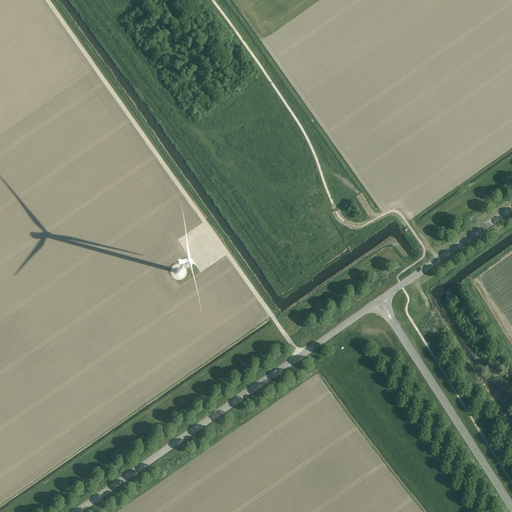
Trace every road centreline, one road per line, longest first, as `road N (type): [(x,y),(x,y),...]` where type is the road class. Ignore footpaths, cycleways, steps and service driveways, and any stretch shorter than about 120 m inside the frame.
road 1 (tertiary): [(76,511),(379,301)]
road 2 (tertiary): [(511,507),(379,301)]
road 3 (unclassified): [(379,301),(511,207)]
